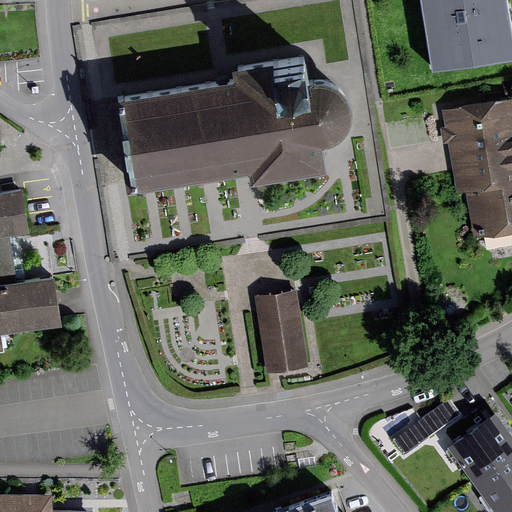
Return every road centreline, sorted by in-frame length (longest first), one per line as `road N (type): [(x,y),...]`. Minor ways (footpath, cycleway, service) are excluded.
road 1 (residential): [(71,122),(135,432)]
road 2 (residential): [(318,409),(436,372),(511,333)]
road 3 (residential): [(135,432),(318,409)]
road 4 (residential): [(318,409),(402,511)]
road 5 (residential): [(60,0),(71,122)]
